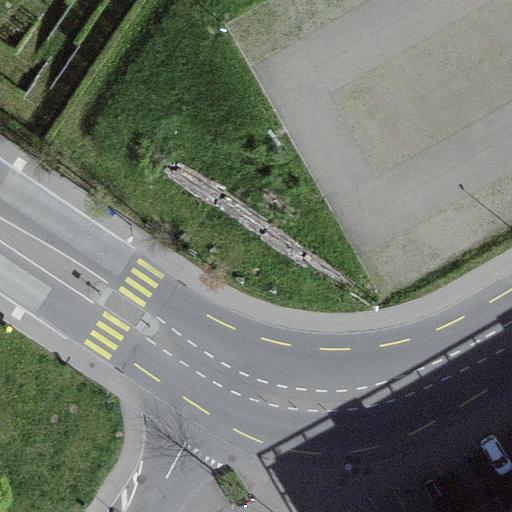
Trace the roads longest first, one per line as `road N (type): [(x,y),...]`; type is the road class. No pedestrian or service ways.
road 1 (tertiary): [(224,376),(273,394),(348,400),(419,381),(511,332)]
road 2 (tertiary): [(224,376),(0,228)]
road 3 (residential): [(146,511),(224,376)]
